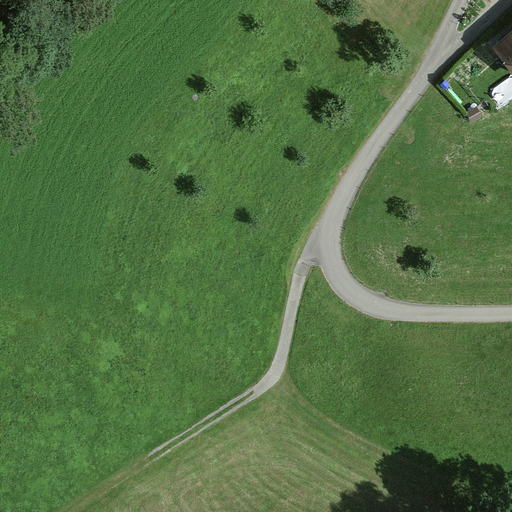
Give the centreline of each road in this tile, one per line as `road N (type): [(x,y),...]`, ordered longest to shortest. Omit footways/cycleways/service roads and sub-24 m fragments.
road 1 (track): [(85,511),(272,388),(306,265),(334,226)]
road 2 (track): [(464,0),(435,66),(349,190),(334,226)]
road 3 (track): [(334,226),(330,254),(339,281),(365,304),(399,315),(511,317)]
